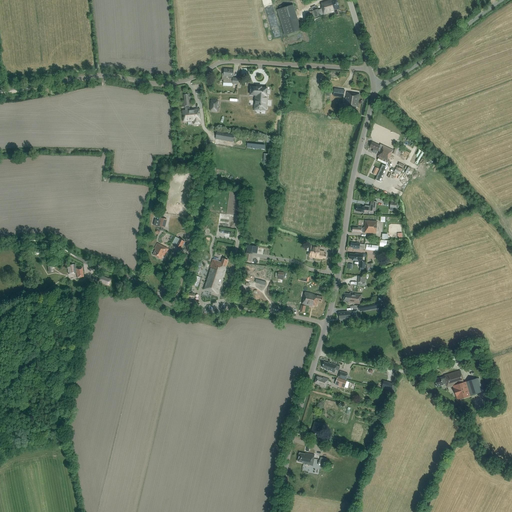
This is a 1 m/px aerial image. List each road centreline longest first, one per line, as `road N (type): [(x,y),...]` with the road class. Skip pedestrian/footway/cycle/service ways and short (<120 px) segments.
road 1 (unclassified): [(0,90),(100,73),(164,84),(221,62),(371,69)]
road 2 (unclassified): [(326,323),(252,309),(183,311),(74,255)]
road 3 (unclassified): [(326,323),(374,86)]
road 4 (unclassified): [(280,511),(326,323)]
road 5 (unclassified): [(374,86),(433,55),(504,0)]
road 6 (track): [(410,371),(456,412),(478,451),(511,471)]
